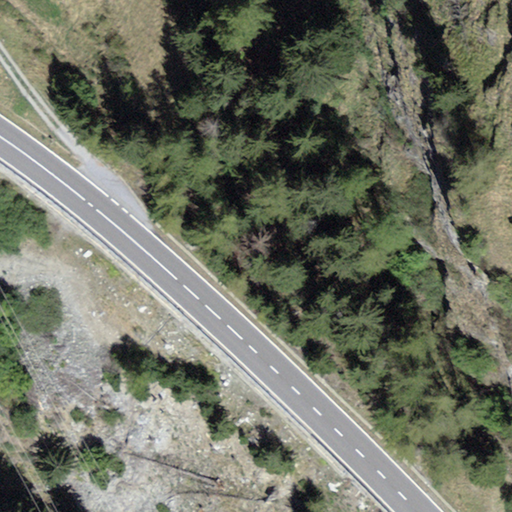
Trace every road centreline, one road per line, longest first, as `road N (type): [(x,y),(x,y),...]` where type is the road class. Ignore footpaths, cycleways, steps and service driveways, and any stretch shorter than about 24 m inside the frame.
road 1 (primary): [(418,511),(112,221),(0,142)]
road 2 (track): [(112,221),(112,191),(0,53)]
